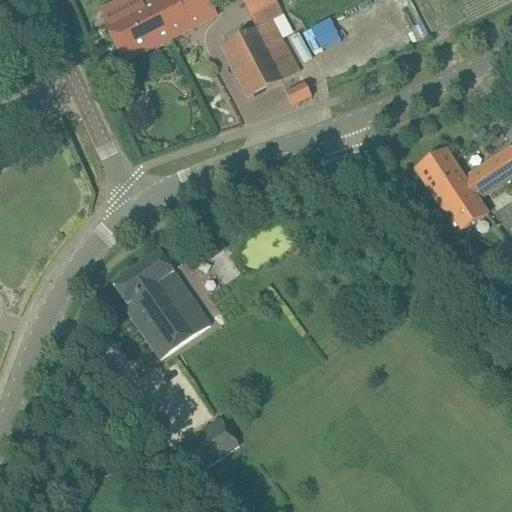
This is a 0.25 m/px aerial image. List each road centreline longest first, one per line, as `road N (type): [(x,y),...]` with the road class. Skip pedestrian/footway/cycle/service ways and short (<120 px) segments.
road 1 (unclassified): [(0,445),(45,323),(77,268),(139,206)]
road 2 (unclassified): [(511,335),(361,183),(329,129)]
road 3 (unclassified): [(139,206),(43,0)]
road 4 (unclassified): [(139,206),(329,129)]
road 5 (unclassified): [(329,129),(511,50)]
